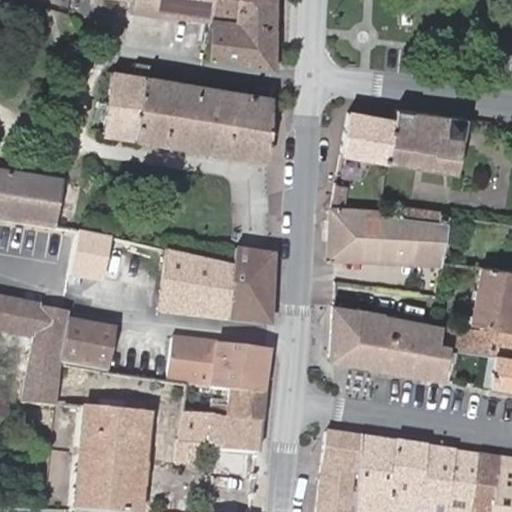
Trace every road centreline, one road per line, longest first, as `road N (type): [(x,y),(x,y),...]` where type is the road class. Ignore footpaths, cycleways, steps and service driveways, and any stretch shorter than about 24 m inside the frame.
road 1 (residential): [(0,285),(66,306),(301,339)]
road 2 (tertiary): [(301,339),(313,78)]
road 3 (residential): [(296,403),(511,439)]
road 4 (tertiary): [(313,78),(511,102)]
